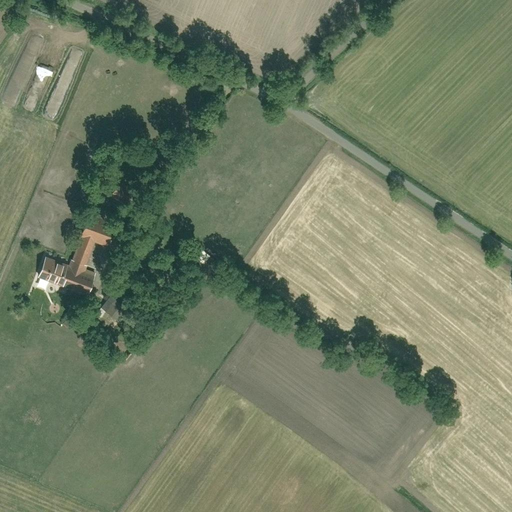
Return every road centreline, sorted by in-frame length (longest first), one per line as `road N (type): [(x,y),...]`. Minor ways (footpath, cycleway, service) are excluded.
road 1 (unclassified): [(511,257),(283,102)]
road 2 (unclassified): [(283,102),(63,0)]
road 3 (residential): [(386,0),(283,102)]
